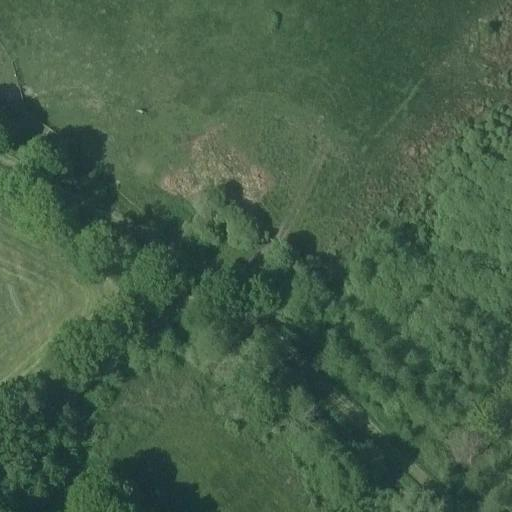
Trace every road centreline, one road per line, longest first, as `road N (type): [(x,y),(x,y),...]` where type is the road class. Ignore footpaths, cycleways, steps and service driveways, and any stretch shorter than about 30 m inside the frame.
road 1 (track): [(0,462),(143,328),(216,285)]
road 2 (track): [(216,285),(170,248),(0,157)]
